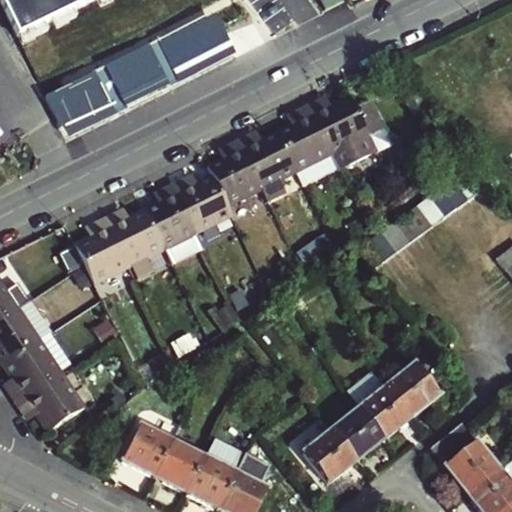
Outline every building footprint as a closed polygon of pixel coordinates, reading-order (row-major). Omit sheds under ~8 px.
[(0,0),(0,1),(16,34),(88,0),(0,0)] [(206,20),(46,99),(67,141),(226,62),(235,57),(206,20)] [(310,108),(334,157),(374,137),(360,110),(353,97),(336,105),(328,108),(324,101),(310,108)] [(336,105),(332,97),(324,101),(328,108),(336,105)] [(360,110),(374,137),(390,129),(376,102),(360,110)] [(280,133),(300,174),(334,157),(310,108),(299,113),(303,121),(296,125),(280,133)] [(303,121),(299,113),(292,117),(296,125),(303,121)] [(265,140),(260,132),(254,135),(258,143),(265,140)] [(300,174),(280,133),(265,140),(258,143),(254,135),(241,141),(265,191),(270,200),(287,192),(282,183),(300,174)] [(265,191),(241,141),(231,146),(235,156),(228,159),(211,167),(216,177),(231,208),(265,191)] [(224,150),(228,159),(235,156),(231,146),(224,150)] [(202,184),(198,175),(191,178),(195,187),(202,184)] [(466,176),(454,185),(468,205),(481,196),(466,176)] [(216,177),(202,184),(195,187),(191,178),(177,185),(201,234),(236,217),(231,208),(216,177)] [(170,200),(163,203),(147,211),(167,251),(201,234),(177,185),(166,191),(170,200)] [(443,193),(458,213),(468,205),(454,185),(443,193)] [(158,194),(163,203),(170,200),(166,191),(158,194)] [(443,193),(430,202),(446,222),(458,213),(443,193)] [(418,210),(433,231),(446,222),(430,202),(418,210)] [(132,219),(127,209),(121,212),(126,222),(132,219)] [(418,210),(406,219),(421,239),(433,231),(418,210)] [(133,268),(167,251),(147,211),(132,219),(126,222),(121,212),(109,219),(133,268)] [(78,245),(88,266),(98,286),(133,268),(109,219),(98,224),(102,233),(95,236),(78,245)] [(421,239),(406,219),(396,226),(410,248),(421,239)] [(98,224),(91,227),(95,236),(102,233),(98,224)] [(398,257),(410,248),(396,226),(383,236),(398,257)] [(370,245),(385,266),(398,257),(383,236),(370,245)] [(375,273),(385,266),(370,245),(360,252),(375,273)] [(511,266),(511,248),(496,262),(505,273),(511,266)] [(0,322),(24,307),(0,271),(0,322)] [(54,332),(33,301),(24,307),(45,339),(54,332)] [(45,339),(24,307),(0,322),(0,356),(5,364),(45,339)] [(235,342),(245,335),(239,327),(229,334),(235,342)] [(45,339),(5,364),(15,379),(20,386),(10,392),(18,403),(65,371),(75,364),(54,332),(45,339)] [(388,388),(412,420),(440,398),(414,367),(388,388)] [(347,391),(362,409),(388,388),(373,370),(347,391)] [(89,409),(65,371),(18,403),(26,415),(35,410),(39,417),(50,435),(89,409)] [(20,386),(15,379),(6,385),(10,392),(20,386)] [(412,420),(388,388),(362,409),(359,411),(384,443),(412,420)] [(30,422),(39,417),(35,410),(26,415),(30,422)] [(384,443),(359,411),(331,434),(355,466),(384,443)] [(331,434),(320,419),(311,427),(322,440),(331,434)] [(498,474),(461,428),(432,451),(446,468),(444,470),(467,498),(498,474)] [(153,480),(172,445),(141,429),(123,464),(153,480)] [(355,466),(331,434),(322,440),(302,457),(328,488),(355,466)] [(204,461),(172,445),(153,480),(186,497),(204,461)] [(204,461),(186,497),(215,511),(217,511),(235,477),(204,461)] [(467,498),(477,511),(503,511),(511,505),(511,492),(498,474),(467,498)] [(257,511),(267,493),(235,477),(217,511),(257,511)]
